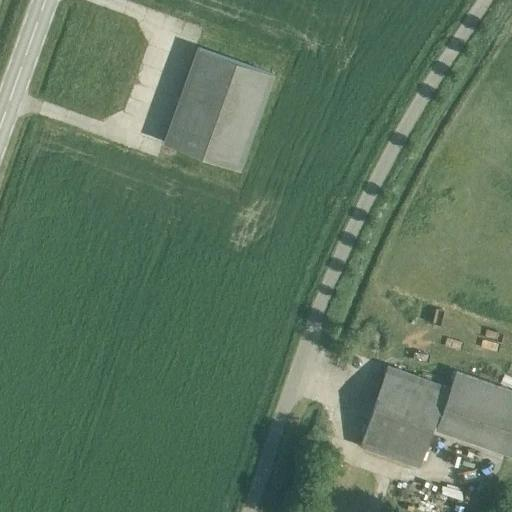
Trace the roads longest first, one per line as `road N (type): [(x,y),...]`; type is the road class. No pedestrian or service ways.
road 1 (unclassified): [(251,511),(358,212),(486,0)]
road 2 (tertiary): [(0,114),(40,0)]
